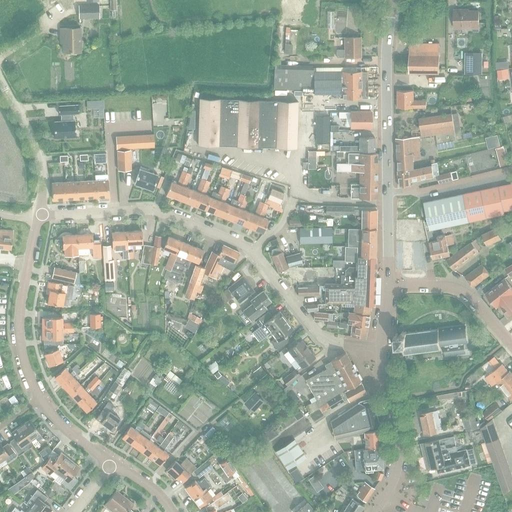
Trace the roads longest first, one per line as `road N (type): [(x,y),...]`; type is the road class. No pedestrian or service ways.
road 1 (residential): [(379,347),(316,334),(254,252),(234,241),(152,210),(40,215)]
road 2 (secondary): [(388,285),(392,0)]
road 3 (residential): [(39,398),(19,330),(40,215)]
road 4 (secondary): [(386,494),(398,444),(379,347)]
road 5 (residential): [(511,345),(462,290),(388,285)]
road 6 (residential): [(40,215),(40,164),(4,88)]
